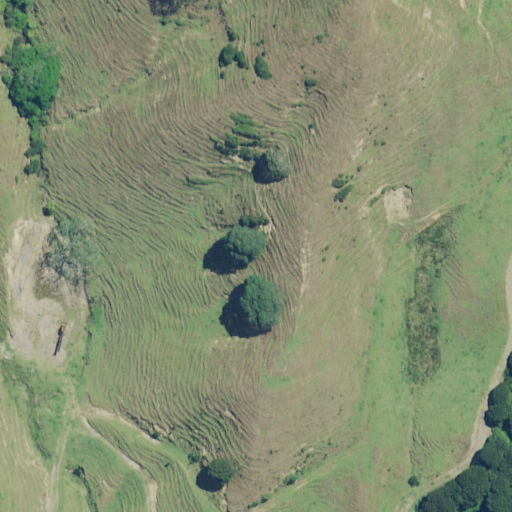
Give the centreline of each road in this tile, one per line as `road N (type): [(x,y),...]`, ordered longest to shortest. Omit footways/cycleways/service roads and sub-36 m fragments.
road 1 (track): [(73,413),(110,413),(163,444),(191,465),(216,511)]
road 2 (track): [(58,511),(58,464),(73,413),(63,350)]
road 3 (track): [(259,511),(366,441)]
